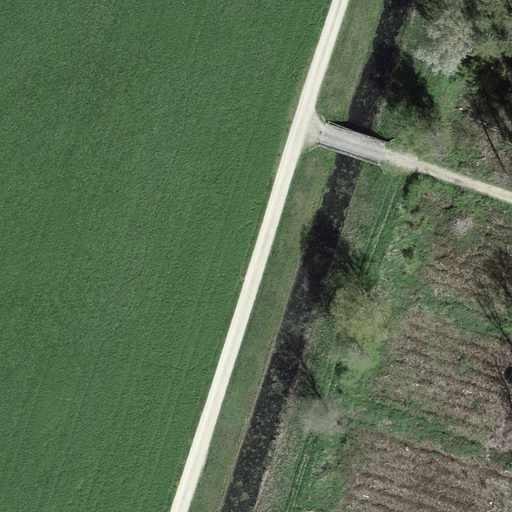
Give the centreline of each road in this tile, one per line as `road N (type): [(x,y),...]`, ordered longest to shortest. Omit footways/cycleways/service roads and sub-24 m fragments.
road 1 (track): [(175,511),(341,0)]
road 2 (track): [(300,127),(511,197)]
